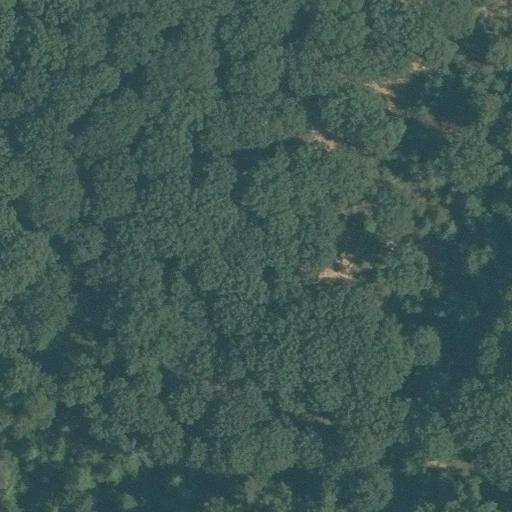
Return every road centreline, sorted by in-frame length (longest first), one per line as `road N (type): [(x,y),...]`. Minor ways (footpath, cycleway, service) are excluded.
road 1 (track): [(0,299),(511,475)]
road 2 (track): [(451,454),(511,350)]
